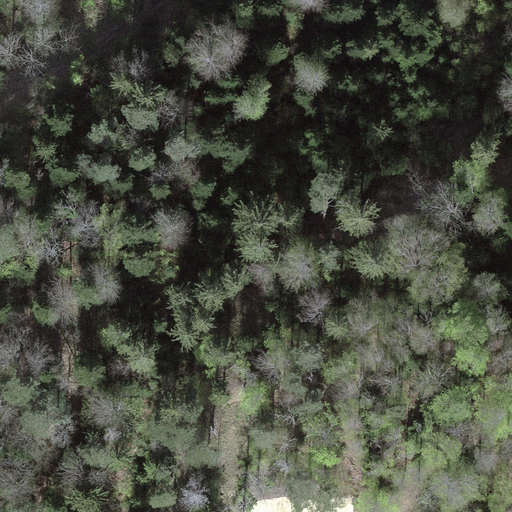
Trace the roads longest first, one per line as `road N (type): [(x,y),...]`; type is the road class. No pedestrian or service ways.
road 1 (track): [(0,105),(152,0)]
road 2 (track): [(413,511),(423,488),(511,383)]
